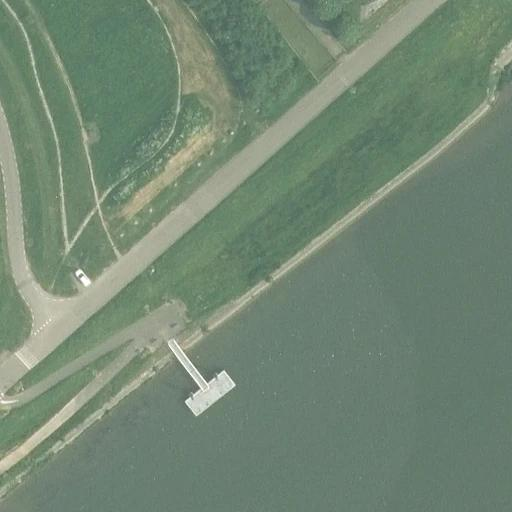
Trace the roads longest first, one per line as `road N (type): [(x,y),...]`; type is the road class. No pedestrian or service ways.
road 1 (unclassified): [(59,330),(426,0)]
road 2 (track): [(64,256),(60,144),(31,44),(1,0)]
road 3 (unknown): [(0,35),(22,86),(64,256)]
road 4 (residential): [(0,132),(18,269),(59,330)]
